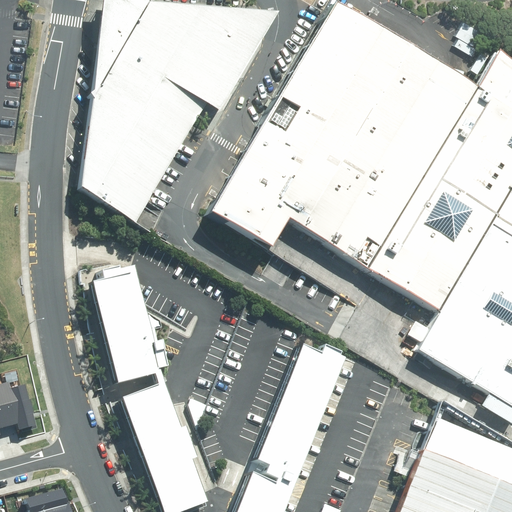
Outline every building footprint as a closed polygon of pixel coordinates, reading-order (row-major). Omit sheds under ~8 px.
[(94,0),(73,189),(133,225),(203,107),(213,114),(272,14),(143,5),(126,0),(94,0)] [(511,63),(510,67),(485,52),(463,90),(321,6),(199,213),(258,248),(275,220),(433,313),(423,328),(411,322),(403,335),(414,342),(409,351),(483,395),(476,407),(506,425),(511,414),(511,441),(509,446),(511,447),(511,63)] [(314,254),(306,266),(340,289),(348,276),(314,254)] [(152,386),(116,400),(156,511),(181,511),(205,505),(187,461),(191,460),(181,429),(175,430),(160,386),(155,370),(167,366),(158,329),(163,329),(145,314),(140,315),(130,269),(95,275),(97,283),(86,285),(111,385),(150,377),(152,386)] [(279,511),(345,359),(317,347),(314,356),(294,348),(245,464),(271,476),(268,483),(244,473),(227,511),(279,511)] [(0,434),(1,435),(0,431),(0,428),(18,424),(19,430),(37,425),(26,384),(11,388),(9,381),(0,383),(0,434)] [(511,511),(511,480),(454,458),(450,468),(425,458),(440,441),(422,431),(413,453),(411,452),(387,511),(511,511)] [(71,511),(69,503),(67,504),(63,489),(26,499),(29,511),(71,511)]
